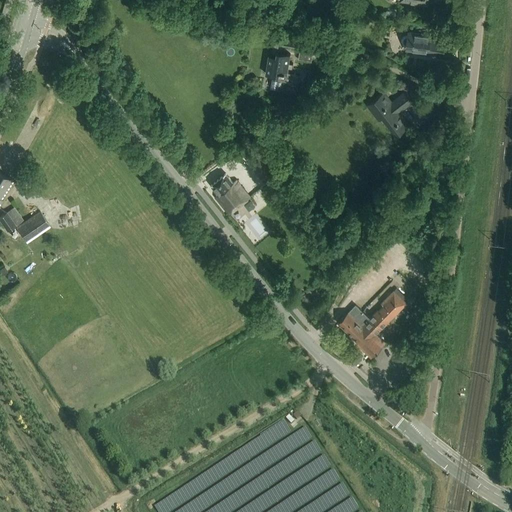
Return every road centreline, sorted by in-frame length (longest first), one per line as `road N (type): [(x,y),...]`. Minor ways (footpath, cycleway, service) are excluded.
road 1 (tertiary): [(400,424),(319,354),(77,58)]
road 2 (unclassified): [(419,441),(431,413),(481,0)]
